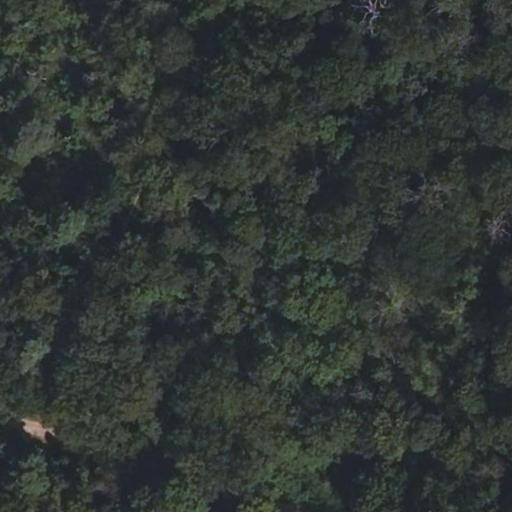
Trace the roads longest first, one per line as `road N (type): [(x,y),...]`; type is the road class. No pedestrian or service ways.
road 1 (track): [(216,0),(36,423)]
road 2 (track): [(36,423),(300,511)]
